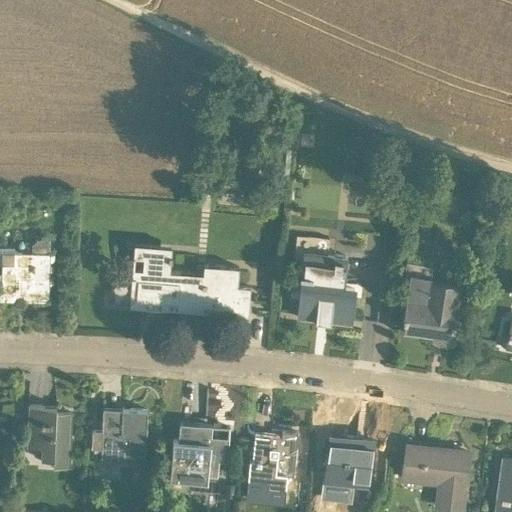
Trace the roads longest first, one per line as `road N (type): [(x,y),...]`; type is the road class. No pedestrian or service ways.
road 1 (residential): [(0,355),(236,366),(511,404)]
road 2 (unclassified): [(511,164),(414,138),(111,0)]
